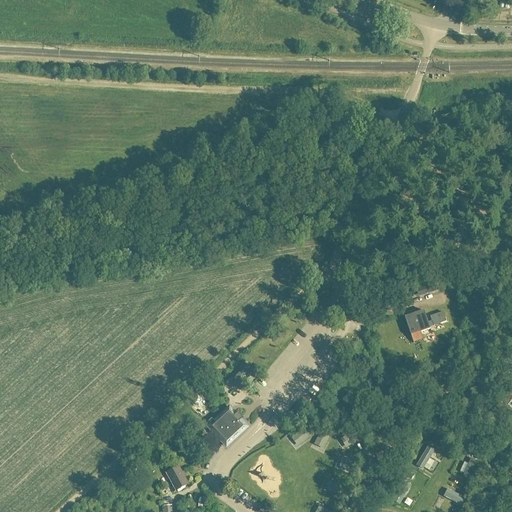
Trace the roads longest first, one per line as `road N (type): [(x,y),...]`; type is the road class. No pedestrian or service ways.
road 1 (track): [(339,262),(64,511)]
road 2 (unclassified): [(339,262),(343,228),(394,133),(435,24)]
road 3 (unclassified): [(235,450),(275,420),(347,319),(338,293)]
road 4 (unclassified): [(338,293),(323,329),(235,450)]
road 5 (track): [(511,253),(484,254),(438,230),(378,162)]
